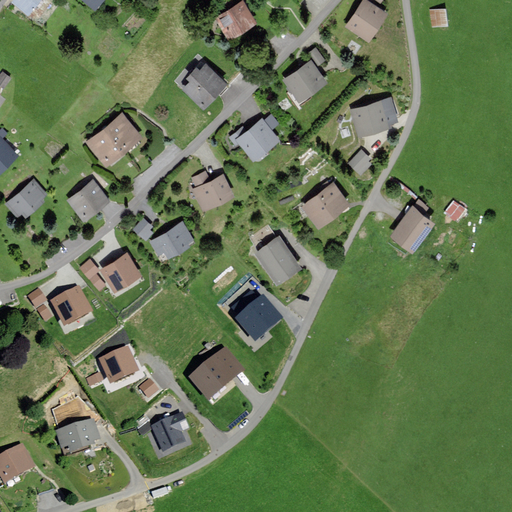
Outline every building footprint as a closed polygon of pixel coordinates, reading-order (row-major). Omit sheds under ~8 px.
[(15,0),(14,1),(29,13),(39,0),(15,0)] [(85,0),(97,8),(103,0),(85,0)] [(348,25),(370,40),(387,13),(367,0),(364,0),(355,14),(348,25)] [(217,17),(230,38),(256,23),(252,17),(250,14),(243,2),(217,17)] [(446,9),(431,10),(433,27),(448,25),(446,9)] [(286,80),(301,101),(325,84),(311,63),(296,73),(286,80)] [(184,89),(204,108),(226,85),(206,66),(200,73),(196,69),(187,79),(191,82),(190,83),(184,89)] [(351,110),(359,136),(373,132),(388,128),(387,124),(396,121),(390,99),(351,110)] [(89,142),(108,165),(125,152),(142,139),(123,115),(89,142)] [(238,139),(253,160),(278,141),(263,121),(255,127),(238,139)] [(0,137),(0,171),(17,156),(4,142),(0,137)] [(371,157),(361,148),(347,162),(360,174),(371,163),(369,160),(371,157)] [(194,190),(204,210),(232,197),(223,177),(214,181),(210,183),(205,174),(193,180),(197,188),(194,190)] [(7,204),(21,220),(47,196),(32,180),(7,204)] [(69,202),(84,220),(109,200),(94,182),(84,190),(69,202)] [(305,207),(319,226),(343,209),(349,205),(335,185),(305,207)] [(392,237),(412,251),(433,224),(414,209),(406,218),(392,237)] [(144,219),(135,230),(146,239),(151,233),(148,230),(151,225),(144,219)] [(166,234),(152,242),(163,260),(193,242),(182,224),(166,234)] [(280,238),(258,252),(278,283),(300,269),(294,261),(280,238)] [(141,274),(128,254),(111,265),(101,271),(114,291),(141,274)] [(96,272),(99,269),(90,258),(79,267),(89,278),(96,272)] [(96,272),(89,278),(99,290),(106,284),(96,272)] [(91,309),(79,287),(60,297),(53,301),(65,323),(91,309)] [(47,301),(38,289),(27,297),(36,309),(43,304),(47,301)] [(232,308),(240,317),(258,300),(252,292),(232,308)] [(272,307),(263,296),(258,300),(240,317),(236,320),(256,341),(282,318),(272,307)] [(43,304),(36,309),(44,322),(52,317),(43,304)] [(137,369),(128,348),(101,359),(111,380),(137,369)] [(242,369),(225,349),(192,376),(209,396),(228,380),(242,369)] [(103,381),(100,373),(86,379),(90,387),(103,381)] [(159,390),(149,379),(138,388),(148,400),(159,390)] [(182,413),(153,425),(163,449),(184,440),(181,432),(188,429),(182,413)] [(93,420),(58,431),(65,453),(100,441),(93,420)] [(23,444),(0,456),(0,472),(4,481),(34,465),(23,444)]
